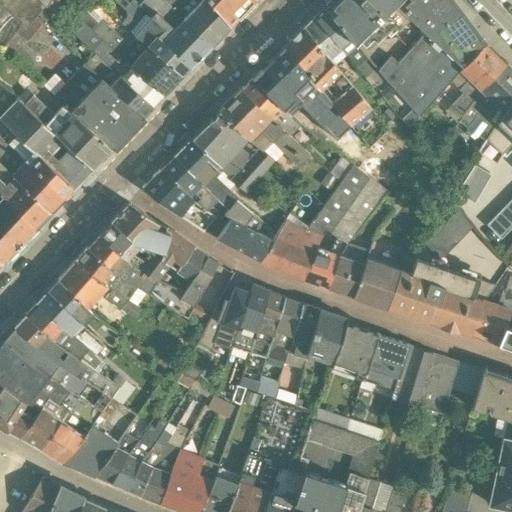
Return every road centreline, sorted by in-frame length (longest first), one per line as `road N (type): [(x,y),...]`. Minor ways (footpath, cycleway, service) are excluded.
road 1 (residential): [(118,180),(252,268),(511,364)]
road 2 (residential): [(287,0),(118,180)]
road 3 (residential): [(118,180),(0,300)]
road 4 (residential): [(0,439),(152,511)]
